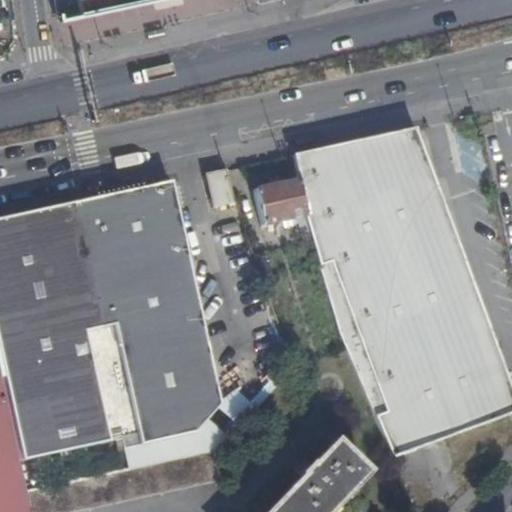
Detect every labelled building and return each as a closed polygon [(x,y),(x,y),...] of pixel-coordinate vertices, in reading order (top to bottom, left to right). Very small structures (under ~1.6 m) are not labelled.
[(53,0),(56,17),(73,0),(74,0),(78,13),(141,0),(53,0)] [(412,131),(357,143),(292,158),(297,182),(305,219),(306,218),(320,272),(339,338),(346,353),(399,476),(419,468),(413,452),(454,436),(511,413),(511,394),(482,317),(421,154),(412,131)] [(204,177),(212,212),(233,206),(224,173),(204,177)] [(261,228),(305,219),(297,182),(254,192),(261,228)] [(68,208),(118,441),(121,440),(123,450),(191,435),(218,406),(169,185),(123,195),(68,208)] [(0,222),(0,378),(0,380),(3,380),(21,463),(118,441),(68,208),(21,218),(0,222)] [(0,511),(29,511),(25,492),(0,380),(0,378),(0,511)] [(332,444),(267,511),(329,511),(365,475),(332,444)] [(25,492),(29,511),(80,511),(219,482),(213,451),(162,462),(124,470),(25,492)]
